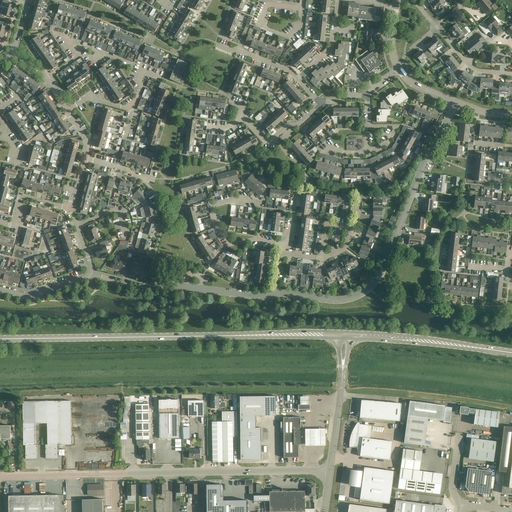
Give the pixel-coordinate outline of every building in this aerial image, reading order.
[(5,6),(4,9),(12,11),(14,6),(8,4),(9,1),(5,0),(3,0),(2,5),(5,6)] [(119,0),(116,7),(119,9),(124,1),(121,0),(119,0)] [(431,5),(430,6),(433,9),(432,9),(436,15),(441,11),(439,9),(441,8),(443,7),(444,5),(446,4),(446,3),(445,1),(444,1),(442,0),(434,0),(436,1),(431,5)] [(488,0),(481,0),(477,3),(477,4),(478,3),(483,9),(482,10),(485,13),(489,11),(491,13),(498,8),(495,4),(493,6),(488,0)] [(235,7),(240,9),(242,10),(245,4),(237,1),(235,7)] [(198,11),(201,6),(194,2),(192,4),(189,2),(188,5),(198,11)] [(347,10),(348,11),(347,16),(351,17),(351,18),(351,19),(352,20),(353,19),(354,18),(354,17),(358,18),(358,19),(380,22),(381,17),(378,16),(379,8),(375,8),(360,6),(358,4),(349,3),(348,8),(347,8),(346,9),(347,10)] [(124,13),(128,16),(135,6),(133,5),(131,7),(128,6),(127,9),(124,13)] [(137,7),(135,6),(128,16),(133,19),(137,11),(135,10),(137,7)] [(2,9),(1,14),(0,14),(0,17),(4,18),(5,15),(11,17),(12,11),(4,9),(2,9)] [(183,9),(182,11),(192,17),(194,13),(187,9),(185,11),(183,9)] [(133,19),(137,21),(143,11),(141,10),(140,13),(137,11),(133,19)] [(145,12),(143,11),(137,21),(142,24),(146,17),(144,15),(145,12)] [(189,22),(192,17),(182,11),(181,12),(180,13),(183,15),(182,17),(189,22)] [(241,15),(238,14),(233,12),(231,18),(238,21),(241,15)] [(142,24),(146,27),(152,17),(150,15),(148,18),(146,17),(142,24)] [(150,29),(155,22),(152,20),(154,18),(152,17),(146,27),(150,29)] [(186,26),(189,22),(182,17),(180,20),(177,18),(176,20),(186,26)] [(492,17),(489,20),(485,23),(491,30),(492,29),(495,33),(497,36),(501,33),(502,31),(497,25),(498,24),(492,17)] [(231,18),(228,23),(236,26),(238,21),(231,18)] [(87,28),(86,28),(85,30),(90,32),(95,22),(93,21),(93,20),(91,19),(87,28)] [(184,30),(186,26),(176,20),(175,22),(178,24),(176,26),(184,30)] [(155,22),(150,29),(155,32),(161,22),(159,21),(157,23),(155,22)] [(93,31),(95,32),(99,23),(97,22),(97,23),(95,22),(90,32),(92,33),(93,31)] [(226,29),(232,31),(234,32),(236,26),(228,23),(226,29)] [(369,29),(369,28),(369,24),(366,24),(365,36),(366,36),(366,41),(374,42),(375,35),(376,35),(377,30),(369,29)] [(462,38),(468,33),(464,28),(461,31),(456,25),(449,30),(456,38),(460,35),(462,38)] [(100,38),(100,37),(101,35),(104,36),(108,26),(106,26),(105,27),(103,26),(98,37),(100,38)] [(104,36),(107,37),(106,39),(110,40),(112,35),(110,35),(112,29),(110,29),(110,28),(108,26),(104,36)] [(181,35),(184,30),(176,26),(175,29),(172,27),(171,29),(181,35)] [(181,35),(171,29),(170,31),(173,32),(171,35),(178,39),(181,35)] [(234,32),(232,31),(226,29),(227,30),(225,36),(234,39),(235,35),(236,33),(234,32)] [(113,36),(112,35),(110,40),(113,42),(114,40),(116,41),(120,32),(118,31),(118,32),(116,31),(113,36)] [(122,44),(125,45),(129,35),(127,34),(126,35),(124,35),(120,46),(121,47),(122,44)] [(245,43),(251,45),(252,41),(253,39),(254,37),(248,34),(245,43)] [(476,38),(464,48),(469,54),(475,49),(476,51),(483,45),(481,43),(484,40),(478,34),(475,36),(476,38)] [(30,41),(33,45),(41,40),(38,36),(30,41)] [(436,39),(435,39),(431,43),(436,49),(441,46),(441,45),(442,44),(442,43),(442,42),(438,37),(436,39)] [(133,38),(129,47),(134,48),(138,39),(135,38),(135,39),(133,38)] [(134,48),(136,50),(135,53),(135,54),(135,55),(136,55),(137,56),(139,50),(138,49),(142,42),(140,41),(140,40),(138,39),(134,48)] [(253,39),(252,41),(251,45),(250,47),(256,49),(259,41),(253,39)] [(33,45),(36,50),(44,44),(41,40),(33,45)] [(262,51),(265,44),(259,41),(256,49),(262,51)] [(341,54),(349,54),(350,45),(349,45),(349,42),(341,41),(341,44),(338,44),(338,50),(342,51),(341,54)] [(313,43),(308,47),(305,44),(302,46),(306,49),(311,55),(316,51),(315,50),(318,48),(313,43)] [(432,53),(436,49),(431,43),(426,47),(429,50),(426,52),(430,57),(433,55),(432,53)] [(46,48),(44,44),(36,50),(39,54),(46,48)] [(271,46),(265,44),(262,51),(268,54),(271,46)] [(144,50),(143,53),(142,53),(145,55),(143,61),(144,62),(146,58),(146,59),(151,48),(146,46),(144,50)] [(276,48),(271,46),(268,54),(274,56),(276,48)] [(283,48),(279,47),(277,46),(276,48),(274,56),(274,55),(280,57),(283,48)] [(39,54),(42,58),(49,53),(46,48),(39,54)] [(151,48),(146,59),(148,59),(149,56),(152,57),(155,50),(151,48)] [(301,54),(306,60),(311,55),(306,49),(301,54)] [(155,50),(152,57),(155,59),(153,62),(155,62),(160,52),(155,50)] [(346,55),(349,55),(349,54),(341,54),(342,51),(338,50),(335,50),(335,56),(338,56),(338,62),(344,65),(344,60),(345,60),(346,55)] [(367,51),(359,57),(355,60),(364,72),(367,70),(369,73),(374,69),(376,67),(376,68),(381,64),(378,59),(376,57),(373,52),(369,54),(367,51)] [(428,59),(430,57),(426,52),(423,54),(421,51),(415,56),(421,62),(425,59),(426,58),(428,59)] [(160,52),(155,62),(158,63),(159,60),(162,62),(163,58),(165,54),(160,52)] [(45,62),(52,57),(49,53),(42,58),(45,62)] [(296,58),(302,64),(306,60),(301,54),(296,58)] [(500,63),(504,64),(504,57),(496,56),(496,54),(488,54),(487,63),(495,64),(495,62),(500,63)] [(445,62),(448,67),(455,61),(451,56),(448,59),(446,56),(441,61),(443,63),(445,62)] [(45,62),(48,66),(55,61),(52,57),(45,62)] [(302,64),(296,58),(292,62),(297,68),(302,64)] [(178,59),(176,64),(187,69),(187,68),(184,67),(184,66),(186,67),(187,63),(178,59)] [(55,61),(48,66),(51,71),(58,65),(55,61)] [(84,67),(80,70),(85,78),(89,75),(87,71),(90,69),(87,65),(86,63),(85,61),(82,63),(83,65),(82,65),(84,67)] [(446,69),(453,78),(458,72),(456,69),(459,66),(455,61),(448,67),(449,67),(446,69)] [(243,64),(240,62),(238,68),(245,71),(247,66),(249,66),(250,65),(244,62),(243,64)] [(334,63),(329,67),(332,69),(330,71),(333,75),(334,77),(344,68),(345,69),(347,67),(344,65),(338,62),(336,64),(334,63)] [(187,70),(187,69),(176,64),(174,69),(183,73),(184,70),(183,69),(184,68),(187,70)] [(332,69),(329,67),(328,65),(323,69),(326,72),(323,74),(327,77),(329,79),(333,75),(330,71),(332,69)] [(12,74),(14,76),(18,70),(14,66),(7,76),(9,77),(12,74)] [(96,72),(99,76),(107,71),(104,66),(100,69),(96,72)] [(322,67),(317,71),(320,74),(317,76),(321,80),(322,81),(327,77),(323,74),(326,72),(323,69),(322,67)] [(235,74),(243,77),(245,71),(238,68),(235,74)] [(261,75),(266,78),(269,70),(264,68),(261,75)] [(181,77),(183,73),(174,69),(172,74),(183,79),(183,78),(180,77),(180,76),(181,77)] [(310,81),(315,87),(318,85),(316,83),(321,80),(317,76),(320,74),(317,71),(316,69),(311,74),(314,76),(311,78),(312,79),(310,81)] [(18,70),(14,76),(16,77),(14,80),(16,82),(22,73),(18,70)] [(80,70),(76,73),(81,81),(85,78),(80,70)] [(275,73),(269,70),(266,78),(272,80),(275,73)] [(110,75),(107,71),(99,76),(102,80),(110,75)] [(458,72),(453,78),(449,83),(453,86),(455,83),(456,84),(457,82),(462,85),(464,82),(468,74),(463,71),(462,74),(458,72)] [(20,80),(23,82),(27,76),(22,73),(16,82),(18,83),(20,80)] [(77,83),(81,81),(76,73),(71,76),(72,77),(77,83)] [(281,75),(275,73),(272,80),(278,83),(281,75)] [(183,79),(172,74),(170,79),(179,83),(180,79),(179,79),(179,78),(183,79)] [(233,80),(240,83),(243,77),(235,74),(233,80)] [(473,92),(475,85),(471,82),(474,78),(468,74),(464,82),(469,85),(467,88),(471,91),(469,96),(472,96),(473,92)] [(102,80),(105,84),(113,79),(110,75),(102,80)] [(27,76),(23,82),(25,84),(23,87),(25,88),(31,79),(27,76)] [(72,77),(68,80),(73,88),(78,85),(77,83),(72,77)] [(28,89),(30,90),(36,82),(31,79),(25,88),(24,89),(26,91),(28,89)] [(105,84),(108,88),(116,83),(113,79),(105,84)] [(480,88),(486,88),(486,80),(481,79),(480,86),(475,85),(473,92),(480,92),(480,88)] [(68,80),(64,83),(69,91),(73,88),(68,80)] [(231,86),(238,89),(240,83),(233,80),(231,86)] [(283,85),(287,90),(293,85),(289,80),(283,85)] [(491,93),(495,94),(495,87),(492,87),(493,80),(486,80),(486,88),(492,89),(491,93)] [(30,90),(32,92),(31,93),(34,94),(40,85),(36,82),(30,90)] [(116,83),(108,88),(111,93),(118,87),(116,83)] [(499,92),(505,92),(505,84),(499,83),(499,87),(495,87),(495,94),(495,100),(499,100),(499,95),(498,95),(499,92)] [(297,90),(293,85),(287,90),(291,95),(297,90)] [(238,89),(231,86),(228,92),(236,95),(238,89)] [(111,93),(114,97),(121,92),(123,91),(122,90),(121,90),(118,87),(111,93)] [(159,93),(167,97),(169,92),(163,89),(161,88),(159,93)] [(301,94),(297,90),(291,95),(295,100),(301,94)] [(398,105),(404,101),(408,98),(402,90),(397,93),(395,90),(392,91),(395,95),(392,97),(391,94),(385,98),(386,99),(383,101),(382,101),(382,102),(380,103),(381,110),(375,110),(375,113),(379,112),(380,116),(376,116),(376,122),(387,122),(387,116),(390,116),(390,110),(389,110),(389,107),(391,106),(396,103),(398,105)] [(38,97),(41,102),(48,97),(45,92),(38,97)] [(121,92),(114,97),(117,101),(121,98),(124,96),(121,92)] [(157,98),(165,102),(167,97),(159,93),(157,98)] [(301,94),(295,100),(300,104),(306,99),(301,94)] [(41,102),(45,106),(52,101),(48,97),(41,102)] [(154,103),(163,107),(165,102),(157,98),(154,103)] [(225,101),(219,100),(218,108),(224,109),(223,114),(227,114),(228,105),(225,104),(225,101)] [(48,111),(55,106),(52,101),(45,106),(48,111)] [(152,108),(160,112),(163,107),(154,103),(152,108)] [(289,105),(287,108),(291,112),(295,108),(291,104),(289,105)] [(48,116),(49,117),(58,110),(55,106),(48,111),(49,113),(48,114),(48,115),(48,116)] [(412,114),(418,116),(421,109),(415,106),(415,108),(412,106),(409,114),(412,115),(412,114)] [(150,113),(154,115),(158,117),(160,112),(152,108),(150,113)] [(278,114),(283,119),(288,115),(282,109),(278,114)] [(427,111),(421,109),(418,116),(424,118),(427,111)] [(17,115),(19,113),(18,112),(16,113),(14,110),(7,115),(10,120),(17,115)] [(53,118),(54,120),(60,116),(61,115),(58,110),(49,117),(50,119),(53,118)] [(427,111),(424,118),(423,121),(420,130),(429,134),(432,128),(424,125),(427,119),(430,121),(433,114),(427,111)] [(278,124),(283,119),(278,114),(273,118),(278,124)] [(20,119),(17,115),(10,120),(13,124),(20,119)] [(331,121),(329,119),(326,115),(321,119),(326,125),(331,121)] [(63,120),(60,116),(54,120),(53,121),(56,125),(63,120)] [(274,128),(278,124),(273,118),(270,120),(268,118),(266,120),(268,122),(274,128)] [(22,122),(20,119),(13,124),(16,128),(25,122),(24,120),(22,122)] [(321,119),(316,123),(321,129),(326,125),(321,119)] [(56,125),(59,130),(66,125),(63,120),(56,125)] [(27,124),(25,122),(16,128),(19,133),(26,128),(25,125),(27,124)] [(263,126),(269,132),(274,128),(268,122),(263,126)] [(316,123),(311,128),(317,133),(321,129),(316,123)] [(66,125),(59,130),(62,135),(69,130),(66,125)] [(28,130),(26,128),(19,133),(22,137),(32,131),(30,129),(28,130)] [(312,138),(317,133),(311,128),(307,132),(312,138)] [(412,130),(409,135),(415,139),(418,134),(412,130)] [(33,137),(31,134),(33,133),(32,131),(22,137),(25,142),(33,137)] [(248,138),(252,145),(257,142),(253,135),(248,138)] [(412,145),(415,139),(409,135),(405,141),(412,145)] [(246,149),(252,145),(248,138),(242,142),(246,149)] [(69,148),(77,150),(79,145),(78,144),(78,142),(72,140),(71,143),(70,142),(69,148)] [(233,143),(235,146),(231,148),(236,155),(241,152),(237,145),(235,141),(233,143)] [(294,151),(300,146),(296,141),(290,146),(294,151)] [(409,150),(412,145),(405,141),(403,144),(400,142),(398,144),(402,146),(409,150)] [(241,152),(246,149),(242,142),(237,145),(241,152)] [(31,146),(30,152),(40,154),(40,153),(43,152),(42,149),(41,149),(42,146),(35,144),(35,147),(31,146)] [(402,146),(398,144),(397,146),(401,149),(399,152),(400,153),(399,155),(399,156),(405,161),(408,156),(406,156),(409,150),(402,146)] [(294,151),(299,156),(305,151),(300,146),(294,151)] [(299,156),(303,161),(309,155),(305,151),(299,156)] [(394,166),(391,159),(390,158),(388,154),(386,151),(384,152),(386,155),(387,158),(386,158),(387,160),(388,159),(388,160),(385,162),(389,169),(394,166)] [(307,165),(313,160),(309,155),(303,161),(307,165)] [(396,156),(391,159),(394,166),(400,163),(400,165),(405,162),(405,161),(399,156),(397,157),(396,156)] [(321,171),(323,163),(317,162),(315,169),(321,171)] [(383,172),(389,169),(385,162),(379,165),(383,172)] [(330,165),(323,163),(321,171),(327,173),(330,165)] [(334,174),(336,167),(330,165),(327,173),(334,174)] [(375,170),(373,172),(374,179),(378,177),(377,175),(383,172),(379,165),(374,168),(375,170)] [(63,169),(63,170),(53,167),(52,170),(59,172),(59,171),(62,172),(61,175),(70,177),(71,172),(63,169)] [(342,168),(336,167),(334,174),(340,176),(342,168)] [(370,179),(374,179),(373,172),(370,172),(370,168),(363,168),(363,176),(370,176),(370,179)] [(238,180),(237,175),(236,171),(230,172),(233,184),(233,182),(236,181),(237,183),(240,182),(239,180),(238,180)] [(88,172),(86,178),(97,181),(98,177),(101,176),(107,178),(108,175),(98,172),(97,175),(88,172)] [(230,172),(224,174),(227,186),(227,185),(226,183),(230,182),(230,185),(233,184),(230,172)] [(227,186),(224,174),(216,176),(219,185),(223,184),(224,186),(227,186)] [(250,187),(257,180),(252,175),(249,177),(247,175),(243,180),(245,182),(248,185),(247,187),(249,189),(250,187)] [(442,192),(444,176),(436,175),(436,179),(432,179),(432,183),(433,183),(432,191),(442,192)] [(115,189),(117,183),(114,182),(116,178),(110,177),(109,181),(106,190),(111,192),(113,188),(115,189)] [(204,179),(206,187),(213,185),(212,185),(215,184),(214,177),(211,178),(210,177),(204,179)] [(86,178),(85,183),(96,186),(97,181),(86,178)] [(204,179),(198,181),(200,188),(206,187),(204,179)] [(118,194),(123,195),(126,181),(121,180),(120,184),(117,183),(115,189),(118,190),(118,194)] [(262,185),(257,180),(250,187),(253,190),(251,192),(253,193),(262,185)] [(132,183),(126,181),(123,195),(127,196),(126,199),(128,200),(131,194),(135,188),(131,187),(132,183)] [(200,188),(198,181),(192,182),(194,190),(200,188)] [(192,182),(186,184),(188,192),(194,190),(192,182)] [(96,186),(85,183),(83,188),(94,191),(96,186)] [(188,192),(186,184),(180,186),(182,193),(188,192)] [(260,196),(263,192),(266,189),(262,185),(253,193),(254,194),(255,192),(258,195),(256,196),(258,198),(260,196)] [(82,193),(93,196),(95,197),(97,192),(94,191),(83,188),(82,193)] [(131,199),(134,202),(144,192),(140,188),(137,191),(135,188),(131,194),(128,200),(129,201),(131,199)] [(141,203),(142,205),(148,202),(145,199),(148,196),(144,192),(134,202),(137,205),(141,203)] [(302,201),(310,202),(310,196),(316,197),(317,195),(321,196),(321,194),(309,192),(309,195),(302,194),(302,201)] [(93,196),(82,193),(81,197),(81,198),(81,199),(92,202),(94,202),(95,200),(92,199),(93,196)] [(423,211),(428,212),(432,212),(433,201),(435,201),(436,196),(428,195),(428,199),(424,199),(423,211)] [(386,197),(374,197),(374,200),(373,200),(373,208),(378,208),(378,207),(382,207),(382,202),(385,202),(386,197)] [(81,199),(80,204),(90,207),(92,202),(81,199)] [(140,209),(141,213),(155,210),(153,204),(149,205),(148,202),(142,205),(143,207),(140,209)] [(90,207),(80,204),(78,210),(81,210),(80,213),(87,215),(88,212),(89,213),(90,207)] [(194,207),(191,207),(186,209),(188,215),(196,213),(194,207)] [(378,208),(373,208),(373,215),(374,215),(373,218),(380,219),(381,215),(382,215),(382,208),(383,207),(382,207),(378,207),(378,208)] [(146,220),(153,220),(152,216),(156,215),(155,210),(141,213),(142,218),(146,218),(146,220)] [(53,213),(51,221),(57,223),(57,221),(58,221),(59,221),(60,221),(60,220),(61,218),(60,217),(58,216),(59,214),(53,213)] [(197,219),(196,213),(188,215),(189,221),(197,219)] [(415,229),(420,230),(423,230),(424,218),(426,218),(426,215),(425,215),(420,215),(419,218),(417,217),(415,229)] [(369,228),(373,229),(373,228),(378,229),(380,223),(379,223),(380,219),(373,218),(373,221),(372,220),(369,228)] [(197,219),(189,221),(191,227),(199,225),(197,219)] [(142,222),(141,227),(154,231),(156,225),(152,224),(153,220),(146,220),(146,222),(142,222)] [(91,241),(92,242),(92,243),(94,243),(95,242),(96,242),(96,240),(95,239),(99,238),(95,228),(97,227),(96,223),(88,226),(89,230),(87,231),(91,241)] [(199,225),(191,227),(193,233),(201,231),(200,231),(203,230),(204,228),(203,224),(199,225)] [(58,238),(68,234),(66,229),(64,230),(63,227),(57,229),(59,235),(57,236),(58,238)] [(154,231),(141,227),(139,231),(143,233),(142,236),(148,238),(149,235),(153,236),(154,231)] [(366,237),(373,240),(374,237),(375,237),(377,231),(378,230),(378,229),(373,228),(373,229),(369,228),(367,234),(366,237)] [(425,238),(425,234),(417,233),(417,237),(410,236),(409,245),(409,244),(421,245),(422,237),(425,238)] [(61,239),(62,242),(70,239),(68,234),(58,238),(59,240),(61,239)] [(137,239),(136,243),(150,247),(151,241),(147,240),(148,238),(142,236),(141,239),(137,239)] [(202,236),(199,237),(195,240),(198,245),(205,241),(202,236)] [(106,239),(107,240),(100,243),(101,247),(94,249),(97,257),(100,256),(101,257),(108,254),(106,247),(109,246),(108,243),(113,241),(111,237),(106,239)] [(133,238),(130,237),(129,237),(128,241),(125,241),(121,241),(120,241),(120,244),(124,246),(122,250),(126,251),(129,241),(132,242),(133,238)] [(366,247),(370,249),(372,242),(373,240),(366,237),(365,240),(364,239),(362,247),(366,248),(366,247)] [(61,246),(62,248),(72,244),(70,239),(62,242),(63,246),(61,246)] [(208,246),(205,241),(198,245),(202,251),(208,246)] [(150,247),(136,243),(135,248),(138,250),(137,252),(143,254),(144,251),(148,252),(150,247)] [(65,249),(66,253),(72,250),(72,251),(74,250),(72,244),(62,248),(63,250),(65,249)] [(208,246),(202,251),(205,256),(212,251),(208,246)] [(359,253),(367,256),(370,250),(371,250),(370,249),(366,247),(366,248),(362,247),(359,253)] [(65,255),(66,259),(74,256),(72,251),(72,250),(66,253),(62,254),(63,256),(65,255)] [(215,257),(212,251),(205,256),(208,261),(215,257)] [(74,256),(66,259),(67,262),(65,263),(66,265),(76,261),(74,256)] [(352,266),(349,259),(348,256),(342,259),(346,268),(343,269),(347,277),(349,275),(348,274),(349,274),(348,272),(350,271),(350,269),(349,267),(352,266)] [(354,257),(349,259),(352,266),(353,269),(359,267),(360,269),(363,267),(360,261),(357,262),(354,257)] [(115,259),(114,263),(113,268),(119,269),(119,270),(124,271),(125,267),(128,268),(130,260),(124,258),(124,261),(115,259)] [(214,267),(220,270),(224,263),(221,262),(222,260),(220,258),(218,260),(214,267)] [(78,266),(76,261),(66,265),(67,267),(69,266),(70,269),(68,270),(69,273),(76,270),(75,267),(78,266)] [(132,262),(130,268),(133,268),(132,273),(142,276),(144,268),(134,266),(135,262),(132,262)] [(336,262),(331,264),(336,277),(337,277),(335,274),(340,271),(344,278),(347,277),(343,269),(340,270),(336,262)] [(50,267),(48,263),(46,263),(47,265),(43,266),(44,269),(47,278),(52,276),(49,267),(50,267)] [(229,267),(224,263),(220,270),(225,274),(229,267)] [(300,280),(301,280),(300,283),(303,283),(303,282),(304,282),(305,274),(301,273),(303,264),(296,263),(296,267),(295,274),(301,274),(300,280)] [(331,280),(336,277),(331,264),(330,264),(332,267),(327,270),(329,275),(326,277),(328,281),(329,283),(332,282),(331,280)] [(305,274),(304,282),(307,283),(308,275),(314,276),(315,269),(315,265),(309,265),(308,274),(305,274)] [(295,274),(296,267),(290,266),(289,272),(286,271),(285,278),(289,279),(291,279),(292,277),(295,277),(295,274)] [(235,269),(235,270),(229,267),(225,274),(230,277),(231,277),(234,277),(234,278),(238,278),(239,270),(235,269)] [(12,272),(13,270),(10,269),(10,271),(6,270),(7,268),(3,280),(8,281),(11,272),(12,272)] [(38,271),(34,272),(38,281),(43,280),(39,271),(40,270),(40,268),(37,269),(38,271)] [(44,269),(40,270),(39,271),(43,280),(47,278),(44,269)] [(315,269),(314,276),(313,279),(319,280),(319,283),(322,283),(323,276),(320,276),(321,270),(315,269)] [(27,282),(28,285),(33,283),(30,274),(31,274),(30,272),(28,272),(29,274),(25,276),(24,274),(23,275),(22,278),(24,283),(27,282)] [(34,272),(31,274),(30,274),(33,283),(38,281),(34,272)] [(494,282),(503,283),(503,278),(498,277),(499,274),(494,274),(493,277),(495,277),(494,282)] [(223,397),(219,397),(219,396),(210,396),(211,408),(219,408),(219,407),(225,407),(225,403),(223,403),(223,397)] [(265,396),(240,397),(240,416),(256,416),(265,416),(265,396)] [(275,396),(265,396),(265,416),(276,416),(275,396)] [(309,397),(304,397),(300,397),(300,405),(298,405),(298,410),(310,410),(310,405),(309,405),(309,397)] [(179,439),(179,409),(179,400),(170,400),(170,399),(167,400),(159,400),(159,409),(159,439),(179,439)] [(366,401),(361,400),(360,413),(359,413),(357,416),(360,416),(360,418),(400,421),(401,403),(366,400),(366,401)] [(48,423),(48,445),(57,445),(72,445),(71,401),(23,401),(23,445),(25,445),(36,445),(35,423),(48,423)] [(188,416),(204,416),(203,401),(188,401),(188,416)] [(424,446),(428,419),(443,421),(443,422),(450,423),(452,408),(445,407),(445,406),(409,401),(404,443),(424,446)] [(149,439),(149,404),(143,404),(135,404),(136,440),(137,444),(138,444),(139,454),(142,454),(142,450),(142,446),(144,443),(149,443),(149,439)] [(474,424),(498,427),(499,412),(475,409),(469,408),(469,407),(460,406),(459,413),(460,413),(460,415),(461,413),(468,415),(468,412),(475,413),(473,425),(474,425),(474,424)] [(237,412),(222,412),(222,422),(223,462),(233,462),(233,437),(237,437),(237,412)] [(256,416),(240,416),(240,441),(261,441),(261,428),(256,428),(256,416)] [(300,417),(283,418),(284,458),(299,458),(298,445),(301,442),(301,432),(298,430),(301,427),(300,417)] [(223,462),(222,422),(212,422),(212,462),(223,462)] [(349,448),(359,448),(359,451),(362,451),(361,455),(360,455),(360,456),(390,460),(392,442),(370,439),(372,426),(358,424),(358,426),(355,431),(353,436),(352,442),(351,448),(349,448)] [(0,439),(1,439),(11,439),(11,426),(0,425),(0,439)] [(511,427),(504,426),(498,471),(504,472),(501,493),(504,493),(505,493),(511,494),(511,489),(511,427)] [(305,427),(305,444),(326,444),(326,427),(305,427)] [(471,438),(468,458),(493,462),(496,442),(471,438)] [(261,460),(261,441),(240,441),(241,460),(261,460)] [(37,445),(36,445),(25,445),(26,459),(38,459),(37,445)] [(58,459),(57,445),(48,445),(45,445),(46,459),(58,459)] [(189,450),(189,453),(189,458),(200,458),(200,456),(204,456),(204,451),(204,448),(199,448),(199,450),(189,450)] [(403,449),(397,488),(432,493),(439,494),(440,487),(439,487),(440,484),(434,483),(435,473),(419,471),(422,451),(403,449)] [(355,487),(354,497),(360,498),(360,500),(364,501),(389,504),(394,471),(369,468),(364,467),(364,469),(358,468),(357,471),(355,486),(355,487)] [(469,492),(489,495),(492,471),(468,468),(465,487),(469,492)] [(184,484),(176,484),(176,493),(184,493),(184,484)] [(221,484),(207,484),(206,511),(247,511),(247,501),(221,501),(221,484)] [(309,485),(307,485),(307,486),(308,496),(315,496),(315,486),(315,485),(313,485),(313,484),(309,484),(309,485)] [(88,485),(88,490),(88,495),(103,495),(103,485),(88,485)] [(151,497),(150,485),(142,485),(143,497),(151,497)] [(269,495),(253,496),(253,501),(269,501),(269,511),(271,511),(302,511),(305,511),(305,509),(305,491),(288,491),(282,490),(282,489),(282,490),(272,490),(272,492),(269,492),(269,495)] [(58,511),(59,500),(59,495),(8,496),(8,511),(58,511)] [(82,501),(81,511),(101,511),(101,500),(82,501)] [(444,511),(445,509),(445,508),(443,506),(442,505),(435,504),(434,505),(396,500),(394,511),(444,511)]
